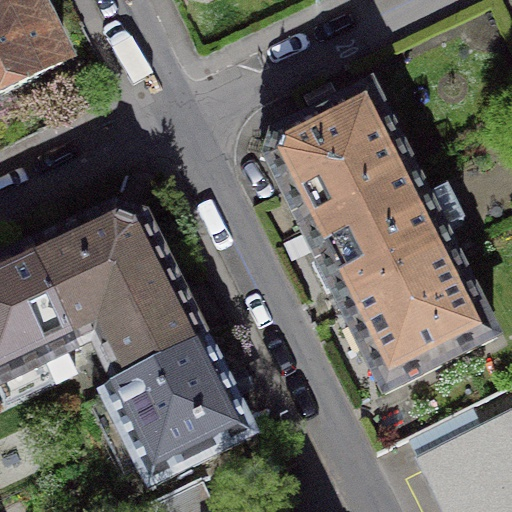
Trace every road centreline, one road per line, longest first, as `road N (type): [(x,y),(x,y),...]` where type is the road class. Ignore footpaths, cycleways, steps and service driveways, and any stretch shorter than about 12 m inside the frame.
road 1 (residential): [(183,116),(378,511)]
road 2 (residential): [(430,0),(183,116)]
road 3 (residential): [(183,116),(0,201)]
road 4 (residential): [(124,0),(183,116)]
